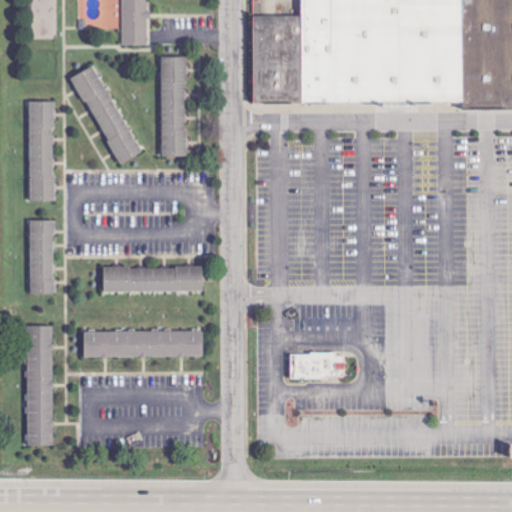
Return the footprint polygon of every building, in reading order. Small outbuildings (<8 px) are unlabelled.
[(58,0),(33,0),(33,39),(59,39),(58,0)] [(121,0),(147,0),(148,44),(122,45),(121,0)] [(304,101),(321,101),(395,100),(486,100),(511,99),(511,0),(303,0),(303,14),(304,101)] [(255,102),(275,102),(304,101),(303,14),(255,14),(255,102)] [(161,56),(187,55),(189,156),(163,156),(161,56)] [(70,77),(92,64),(143,152),(120,165),(70,77)] [(30,101),(31,200),(57,200),(55,100),(30,101)] [(31,220),(56,220),(57,293),(32,294),(31,220)] [(104,266),(104,291),(204,291),(204,265),(104,266)] [(27,326),(53,326),(55,445),(29,445),(27,326)] [(86,332),(86,357),(204,356),(204,331),(86,332)] [(291,353),(291,379),(330,380),(328,375),(344,375),(345,358),(335,358),(336,354),(291,353)]
